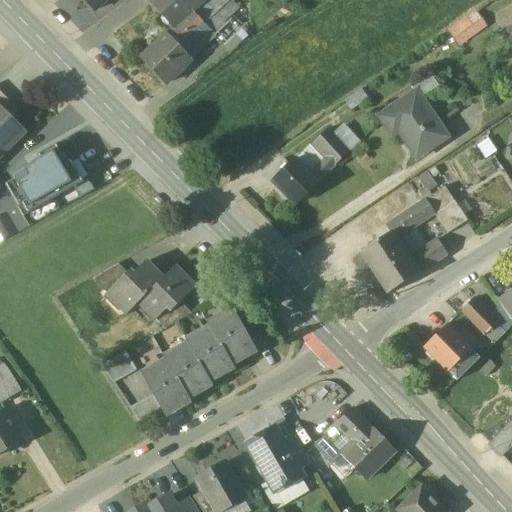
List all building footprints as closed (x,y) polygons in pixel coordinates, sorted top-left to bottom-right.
[(84,0),(95,11),(106,0),(84,0)] [(155,0),(151,4),(162,16),(162,20),(167,26),(171,26),(174,28),(192,12),(204,0),(203,0),(155,0)] [(204,0),(192,12),(203,23),(215,36),(225,26),(222,23),(237,9),(228,0),(204,0)] [(174,28),(167,35),(178,47),(203,23),(192,12),(174,28)] [(475,12),(446,33),(456,48),(486,27),(475,12)] [(203,23),(178,47),(191,61),(216,37),(215,36),(203,23)] [(167,34),(141,60),(165,86),(191,61),(178,47),(167,35),(167,34)] [(360,91),(344,102),(351,111),(366,101),(360,91)] [(415,93),(377,119),(390,138),(396,133),(415,160),(447,138),(437,125),(435,126),(422,108),(424,106),(415,93)] [(0,110),(1,112),(9,103),(0,94),(0,110)] [(0,154),(22,133),(1,112),(0,110),(0,154)] [(347,153),(326,131),(311,146),(325,159),(333,168),(347,153)] [(23,206),(27,215),(74,189),(83,184),(71,162),(69,163),(64,155),(62,156),(56,146),(38,156),(40,160),(23,169),(25,172),(14,177),(16,180),(6,186),(18,209),(23,206)] [(325,159),(308,176),(317,184),(333,168),(325,159)] [(308,176),(294,161),(271,184),(293,207),(317,184),(308,176)] [(438,175),(433,168),(418,178),(430,196),(439,190),(432,179),(438,175)] [(83,184),(74,189),(80,199),(95,191),(89,181),(83,184)] [(465,222),(442,188),(424,201),(433,215),(432,216),(445,236),(465,222)] [(424,201),(383,228),(388,235),(389,233),(394,241),(432,216),(433,215),(424,201)] [(394,241),(389,233),(388,235),(358,254),(385,295),(417,275),(407,260),(394,241)] [(434,242),(407,260),(417,275),(444,257),(434,242)] [(145,263),(132,275),(129,272),(126,274),(106,294),(127,315),(139,304),(162,280),(145,263)] [(117,265),(91,279),(106,294),(126,274),(117,265)] [(162,280),(139,304),(156,321),(169,308),(172,311),(181,303),(195,289),(175,268),(162,280)] [(511,296),(509,292),(497,301),(508,317),(511,321),(511,320),(511,302),(510,300),(511,298),(511,296)] [(499,324),(474,300),(457,317),(466,326),(465,326),(489,350),(506,334),(497,326),(499,324)] [(181,303),(172,311),(169,308),(156,321),(165,329),(192,314),(181,303)] [(233,312),(208,326),(209,329),(187,342),(189,346),(209,382),(234,368),(232,365),(255,352),(255,351),(244,332),(233,312)] [(457,317),(447,327),(456,336),(465,326),(466,326),(457,317)] [(499,324),(497,326),(506,334),(511,327),(511,323),(511,321),(508,317),(499,324)] [(255,326),(244,332),(255,351),(266,345),(255,326)] [(456,336),(447,327),(424,349),(448,374),(471,351),(456,336)] [(136,344),(144,365),(162,358),(154,337),(136,344)] [(189,346),(164,360),(165,363),(142,376),(153,396),(164,416),(165,417),(190,402),(188,398),(211,386),(209,382),(189,346)] [(134,347),(127,350),(137,369),(143,366),(134,347)] [(471,351),(448,374),(456,382),(479,360),(471,351)] [(125,352),(101,366),(114,385),(136,372),(125,352)] [(0,404),(20,392),(4,365),(0,367),(0,404)] [(153,396),(143,402),(153,421),(164,416),(153,396)] [(143,402),(129,409),(142,428),(153,421),(143,402)] [(352,409),(335,426),(348,439),(365,423),(352,409)] [(1,412),(0,412),(0,455),(10,449),(5,441),(15,434),(1,412)] [(365,423),(348,439),(351,443),(341,453),(340,453),(341,454),(366,480),(394,452),(365,423)] [(281,441),(274,429),(246,445),(257,463),(256,469),(260,477),(266,478),(269,484),(278,479),(283,488),(302,477),(299,471),(281,441)] [(310,465),(293,434),(281,441),(299,471),(310,465)] [(341,453),(325,436),(314,445),(332,463),(341,454),(340,453),(341,453)] [(220,511),(244,498),(223,463),(197,478),(204,490),(216,511),(220,511)] [(424,490),(422,488),(397,511),(398,511),(445,511),(434,500),(424,490)] [(436,495),(429,489),(424,490),(434,500),(436,495)] [(216,511),(204,490),(192,498),(201,511),(216,511)] [(177,511),(175,508),(169,497),(148,509),(149,511),(177,511)] [(197,511),(190,499),(175,508),(177,511),(197,511)]
